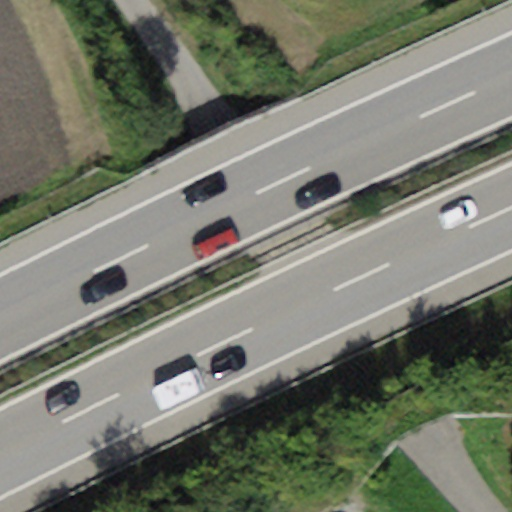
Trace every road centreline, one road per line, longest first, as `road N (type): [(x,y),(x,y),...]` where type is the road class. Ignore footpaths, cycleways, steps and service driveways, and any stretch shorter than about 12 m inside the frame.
road 1 (motorway): [(0,456),(511,208)]
road 2 (motorway): [(511,77),(0,320)]
road 3 (unclassified): [(382,392),(220,126),(130,0)]
road 4 (residential): [(483,511),(382,392)]
